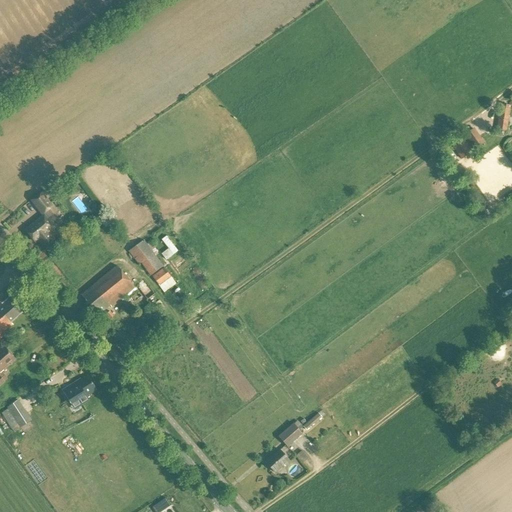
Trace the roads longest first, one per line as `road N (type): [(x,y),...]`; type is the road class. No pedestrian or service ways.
road 1 (track): [(511,88),(114,377)]
road 2 (tertiary): [(229,511),(0,247)]
road 3 (track): [(258,511),(511,321)]
